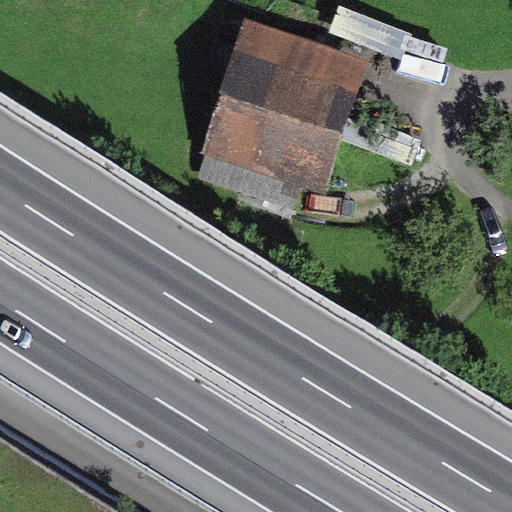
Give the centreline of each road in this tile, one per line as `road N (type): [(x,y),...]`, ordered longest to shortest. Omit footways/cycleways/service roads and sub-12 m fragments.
road 1 (motorway): [(511,493),(0,175)]
road 2 (motorway): [(0,292),(360,511)]
road 3 (track): [(0,392),(195,511)]
